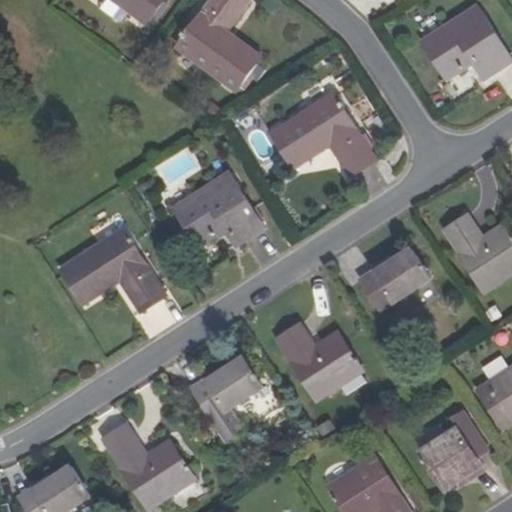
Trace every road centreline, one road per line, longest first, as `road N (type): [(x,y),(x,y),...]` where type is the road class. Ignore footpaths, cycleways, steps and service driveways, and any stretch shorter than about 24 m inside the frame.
road 1 (residential): [(0,449),(28,439),(444,168)]
road 2 (residential): [(444,168),(360,38),(321,0)]
